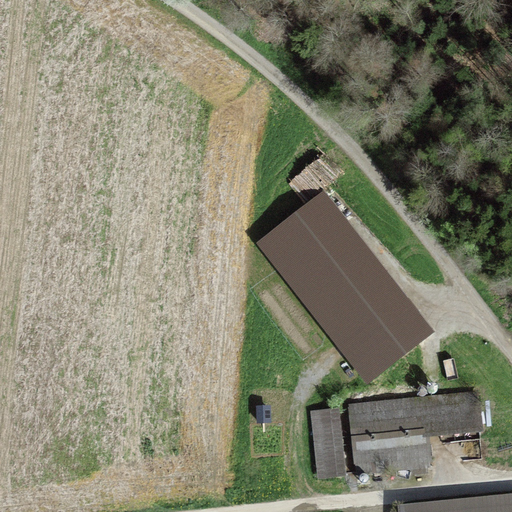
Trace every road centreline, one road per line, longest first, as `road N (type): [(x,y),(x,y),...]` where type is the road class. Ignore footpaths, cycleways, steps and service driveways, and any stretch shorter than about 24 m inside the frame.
road 1 (track): [(163,0),(326,125),(511,371)]
road 2 (track): [(247,511),(511,485)]
